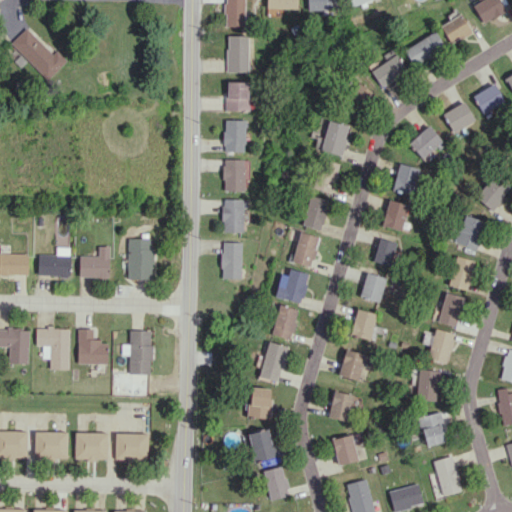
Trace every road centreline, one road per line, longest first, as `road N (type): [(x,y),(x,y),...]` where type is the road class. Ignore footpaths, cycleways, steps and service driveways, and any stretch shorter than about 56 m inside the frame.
road 1 (residential): [(511,37),(420,92),(389,118),(373,148),(303,393),(301,428),(318,511)]
road 2 (tertiary): [(190,0),(182,511)]
road 3 (residential): [(511,233),(468,381),(493,511)]
road 4 (residential): [(185,308),(0,304)]
road 5 (residential): [(182,490),(0,486)]
